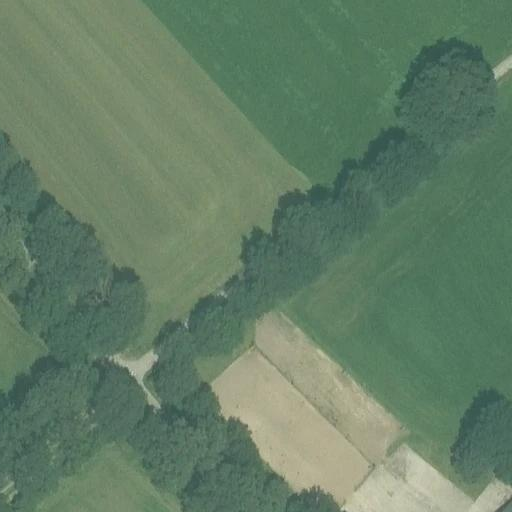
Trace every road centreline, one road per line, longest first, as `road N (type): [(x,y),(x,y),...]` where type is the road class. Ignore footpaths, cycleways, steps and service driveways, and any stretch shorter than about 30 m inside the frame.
road 1 (unclassified): [(249,511),(0,228)]
road 2 (track): [(126,379),(0,490)]
